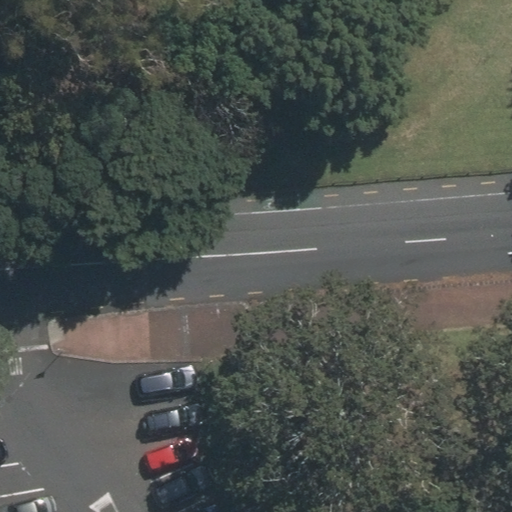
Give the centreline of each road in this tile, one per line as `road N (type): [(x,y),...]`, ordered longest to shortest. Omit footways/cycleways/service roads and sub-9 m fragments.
road 1 (residential): [(0,267),(511,234)]
road 2 (residential): [(118,511),(21,371),(0,323)]
